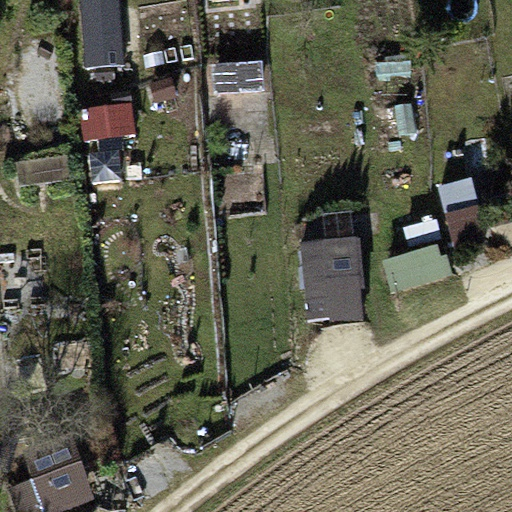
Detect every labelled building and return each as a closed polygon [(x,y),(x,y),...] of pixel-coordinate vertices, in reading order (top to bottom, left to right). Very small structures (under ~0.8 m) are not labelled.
[(88,0),(92,71),(136,69),(132,0),(88,0)] [(94,142),(144,139),(142,107),(92,111),(94,142)] [(370,321),(372,241),(313,240),(312,320),(370,321)] [(394,265),(401,291),(459,274),(452,248),(394,265)] [(21,511),(92,511),(102,510),(90,445),(12,459),(21,511)]
